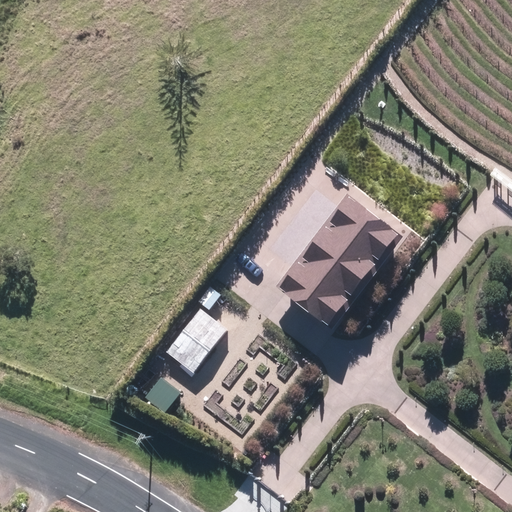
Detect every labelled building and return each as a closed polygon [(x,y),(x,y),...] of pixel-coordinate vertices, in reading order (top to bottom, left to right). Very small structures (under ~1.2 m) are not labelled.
[(353,189),(280,282),(335,325),(408,232),(353,189)] [(507,395),(511,395),(511,294),(488,293),(487,303),(396,299),(393,365),(474,370),(474,378),(508,380),(507,395)] [(170,349),(196,369),(230,326),(204,305),(170,349)] [(165,375),(149,393),(167,408),(182,389),(165,375)] [(129,387),(130,389),(131,390),(133,391),(134,391),(136,391),(138,390),(139,389),(139,387),(140,386),(139,384),(138,382),(137,381),(135,381),(134,381),(132,381),(130,382),(129,384),(129,386),(129,387)] [(375,434),(335,432),(334,447),(375,450),(375,434)] [(261,457),(248,474),(295,511),(322,511),(326,508),(261,457)]
